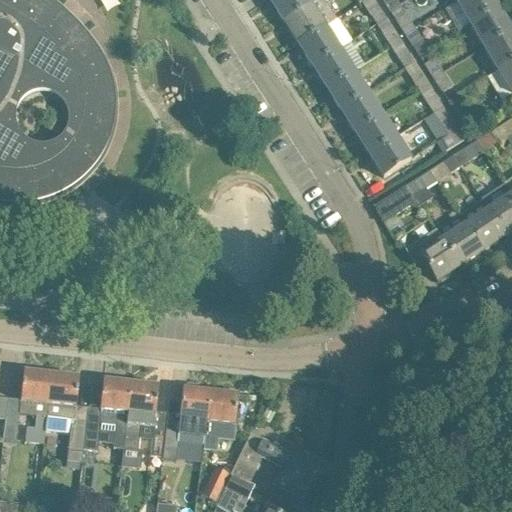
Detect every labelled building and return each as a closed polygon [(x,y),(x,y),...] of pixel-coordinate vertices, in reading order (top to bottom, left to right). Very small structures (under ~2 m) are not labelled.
[(115,106),(113,90),(109,75),(100,56),(88,38),(75,22),(59,8),(48,0),(0,0),(0,203),(19,203),(38,201),(56,196),(71,188),(83,178),(94,166),(103,153),(109,138),(113,122),(115,106)] [(268,0),(283,23),(309,6),(304,0),(268,0)] [(323,0),(319,0),(309,6),(283,23),(297,46),(323,29),(336,20),(323,0)] [(371,17),(376,26),(386,20),(373,0),(367,0),(362,3),(371,17)] [(395,0),(380,0),(389,13),(400,6),(395,0)] [(491,0),(461,0),(457,3),(470,26),(497,10),(491,0)] [(497,10),(470,26),(484,49),(511,33),(497,10)] [(395,21),(404,35),(414,28),(405,14),(395,21)] [(376,26),(390,48),(400,42),(386,20),(376,26)] [(414,28),(404,35),(412,48),(422,42),(414,28)] [(338,51),(323,29),(297,46),(311,68),(338,51)] [(511,34),(511,33),(484,49),(498,72),(511,63),(511,34)] [(404,71),(414,64),(400,42),(390,48),(404,71)] [(352,73),(338,51),(311,68),(325,90),(352,73)] [(424,65),(433,79),(443,73),(434,59),(424,65)] [(392,63),(388,65),(366,79),(371,87),(397,71),(392,63)] [(511,63),(498,72),(511,96),(511,95),(511,63)] [(404,71),(421,97),(431,90),(414,64),(404,71)] [(366,95),(352,73),(325,90),(340,112),(366,95)] [(441,93),(443,92),(452,87),(443,73),(433,79),(441,93)] [(413,101),(425,120),(443,109),(431,90),(421,97),(413,101)] [(380,117),(366,95),(340,112),(354,134),(380,117)] [(457,96),(449,102),(447,103),(462,125),(472,118),(457,96)] [(443,109),(425,120),(423,121),(437,144),(436,145),(442,155),(463,141),(443,109)] [(394,140),(380,117),(354,134),(368,156),(394,140)] [(511,135),(511,120),(499,129),(506,139),(511,135)] [(497,145),(506,139),(499,129),(476,143),(480,149),(494,140),(497,145)] [(409,162),(394,140),(368,156),(383,179),(409,162)] [(480,149),(476,143),(453,158),(460,169),(469,163),(466,158),(480,149)] [(436,183),(460,169),(453,158),(429,173),(436,183)] [(429,173),(404,189),(412,199),(436,183),(429,173)] [(511,178),(503,185),(511,198),(511,178)] [(511,232),(511,198),(503,185),(488,194),(496,207),(488,212),(505,237),(511,232)] [(383,203),(393,218),(415,204),(412,199),(404,189),(383,203)] [(465,227),(482,252),(505,237),(488,212),(482,203),(459,217),(465,227)] [(442,242),(459,267),(482,252),(465,227),(442,242)] [(442,242),(435,231),(404,252),(415,268),(422,263),(436,283),(438,281),(442,282),(449,277),(450,274),(459,267),(442,242)] [(420,362),(415,370),(406,382),(414,388),(424,374),(428,368),(422,363),(420,362)] [(43,446),(44,432),(51,376),(23,373),(18,416),(35,417),(34,430),(26,429),(25,444),(43,446)] [(81,464),(85,427),(70,425),(71,421),(74,421),(78,379),(51,376),(44,432),(69,435),(66,463),(81,464)] [(113,450),(123,451),(130,385),(103,382),(98,425),(115,427),(113,450)] [(123,451),(123,452),(134,453),(136,428),(153,430),(158,388),(130,385),(123,451)] [(180,411),(179,421),(177,433),(189,434),(186,453),(203,455),(205,436),(210,394),(199,392),(198,388),(188,387),(185,391),(182,391),(180,411)] [(237,397),(210,394),(205,436),(213,437),(233,439),(237,397)] [(418,410),(399,408),(398,421),(417,423),(418,410)] [(6,418),(3,445),(15,447),(18,420),(6,418)] [(83,452),(97,454),(100,430),(85,428),(83,452)] [(162,459),(165,436),(152,434),(149,458),(162,459)] [(241,453),(237,460),(230,477),(253,488),(254,486),(249,484),(255,471),(261,459),(280,469),(272,486),(301,501),(317,470),(250,435),(241,453)] [(175,463),(178,437),(165,436),(162,459),(162,462),(175,463)] [(230,477),(226,475),(214,469),(201,497),(217,504),(230,477)] [(230,477),(217,504),(218,505),(217,509),(222,511),(292,511),(295,508),(272,497),(266,509),(263,511),(248,511),(243,508),(247,502),(253,488),(230,477)] [(63,508),(74,509),(75,498),(64,497),(63,508)] [(79,510),(90,511),(91,500),(80,499),(79,510)] [(28,511),(29,507),(0,503),(0,511),(28,511)]
